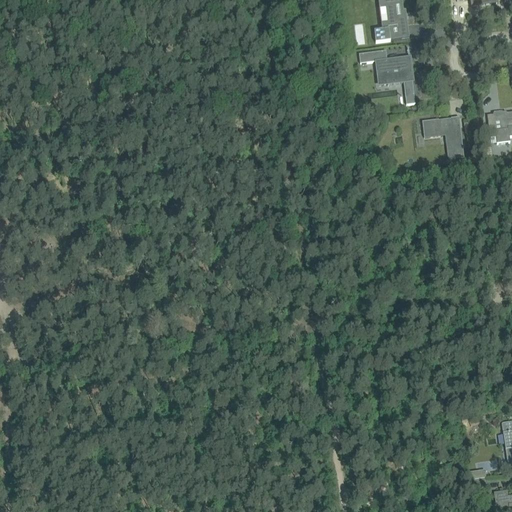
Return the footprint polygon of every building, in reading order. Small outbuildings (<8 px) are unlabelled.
[(382,31),(374,32),(376,44),(390,42),(409,40),(408,28),(408,27),(408,26),(407,21),(404,21),(403,12),(402,5),(401,0),(377,0),(378,1),(384,1),(388,31),(382,31)] [(386,52),(359,56),(360,64),(376,62),(378,80),(386,79),(387,86),(394,85),(403,84),(406,106),(415,105),(414,96),(412,81),(409,59),(396,61),(387,62),(387,61),(386,52)] [(493,116),(487,117),(490,139),(496,138),(497,145),(510,143),(509,138),(511,137),(511,113),(506,114),(506,112),(493,114),(493,116)] [(439,121),(422,123),(423,133),(424,139),(446,136),(449,160),(449,161),(464,159),(460,130),(460,128),(459,118),(451,119),(451,121),(439,122),(439,121)] [(511,422),(511,423),(502,424),(504,433),(503,434),(505,451),(506,450),(508,459),(511,458),(511,422)] [(485,479),(472,481),(474,494),(487,492),(485,479)] [(511,511),(511,497),(508,498),(507,492),(503,492),(494,494),(496,511),(509,509),(509,511),(511,511)]
